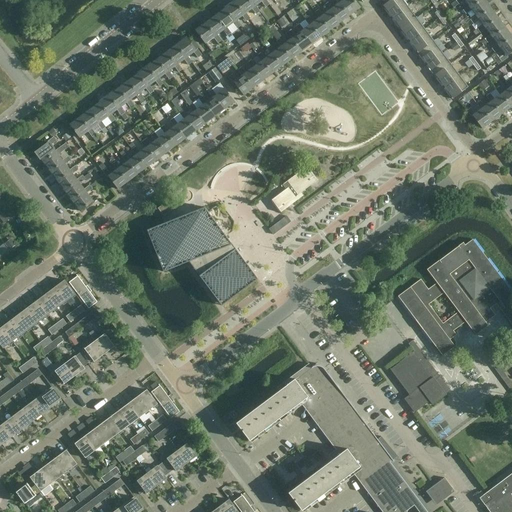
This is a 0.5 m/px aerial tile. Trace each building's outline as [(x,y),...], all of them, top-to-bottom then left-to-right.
[(248,0),(235,0),(234,1),(244,14),(246,13),(252,9),(256,15),(260,12),(255,6),(253,7),(248,0)] [(340,2),(350,15),(360,8),(354,0),(342,0),(342,1),(341,0),(334,0),(338,4),(340,2)] [(393,17),(408,6),(403,0),(384,0),(383,1),(385,4),(383,6),(388,14),(389,13),(393,17)] [(454,9),(465,0),(464,0),(456,0),(451,5),(454,9)] [(480,0),(464,0),(465,0),(469,6),(463,10),(462,9),(457,13),(460,17),(465,13),(466,14),(472,10),(470,8),(480,0)] [(472,10),(476,16),(470,20),(473,24),(479,20),(479,19),(478,17),(491,8),(484,0),(480,0),(470,8),(472,10)] [(236,20),(242,16),(246,22),(250,19),(246,13),(244,14),(234,1),(224,9),(234,22),(236,20)] [(341,23),(350,15),(340,2),(338,4),(332,8),(328,2),(324,5),(328,11),(331,9),(341,23)] [(416,18),(408,6),(393,17),(396,22),(395,22),(400,30),(416,18)] [(498,17),(491,8),(478,17),(479,19),(479,20),(483,25),(477,29),(480,33),(486,29),(485,27),(498,17)] [(224,9),(215,16),(224,29),(227,27),(232,23),(237,29),(241,26),(236,20),(234,22),(224,9)] [(331,30),(341,23),(331,9),(328,11),(322,15),(318,10),(314,13),(318,18),(319,18),(321,16),(331,30)] [(215,16),(205,23),(215,36),(217,34),(217,35),(223,30),(227,36),(231,33),(227,27),(224,29),(215,16)] [(318,18),(313,22),(309,17),(305,20),(309,25),(311,24),(321,37),(331,30),(321,16),(319,18),(318,18)] [(505,27),(498,17),(485,27),(486,29),(490,35),(481,42),(484,46),(493,39),(494,39),(492,37),(505,27)] [(410,40),(425,29),(416,18),(400,30),(406,37),(407,36),(410,40)] [(221,40),(217,35),(217,34),(215,36),(205,23),(195,31),(205,44),(213,38),(217,43),(221,40)] [(309,25),(303,29),(299,24),(295,27),(299,32),(299,33),(302,31),(312,45),(321,38),(321,37),(311,24),(309,25)] [(511,36),(505,27),(492,37),(494,39),(493,39),(497,44),(492,49),(495,53),(500,48),(501,48),(499,46),(511,36)] [(434,41),(425,29),(410,40),(413,45),(412,45),(417,53),(434,41)] [(474,29),(466,35),(469,40),(478,34),(474,29)] [(292,38),(302,52),(312,45),(302,31),(299,33),(299,32),(295,35),(291,30),(285,34),(290,40),(292,38)] [(483,37),(480,33),(467,42),(470,47),(483,37)] [(499,58),(502,62),(508,58),(507,56),(511,52),(511,36),(499,46),(501,48),(500,48),(505,54),(499,58)] [(202,55),(197,49),(196,50),(186,37),(176,45),(186,58),(188,56),(188,57),(193,53),(198,58),(202,55)] [(290,40),(284,44),(280,38),(276,41),(280,47),(282,46),(292,59),(297,55),(298,56),(302,52),(292,38),(290,40)] [(427,64),(442,52),(434,41),(417,53),(423,60),(424,59),(427,64)] [(186,58),(176,45),(167,52),(176,65),(178,64),(184,60),(188,65),(192,62),(188,57),(188,56),(186,58)] [(280,47),(274,51),(270,45),(266,48),(270,54),(272,53),(283,66),(292,59),(282,46),(280,47)] [(476,55),(481,62),(487,57),(482,51),(476,55)] [(168,71),(169,71),(174,67),(179,73),(182,70),(178,64),(176,65),(167,52),(157,59),(167,72),(168,71)] [(451,64),(442,52),(427,64),(430,68),(429,68),(435,76),(451,64)] [(270,54),(265,58),(261,53),(257,56),(261,61),(263,60),(273,73),(283,66),(272,53),(270,54)] [(159,78),(165,74),(169,80),(173,77),(169,71),(168,71),(167,72),(157,59),(147,66),(157,79),(159,78)] [(213,66),(208,59),(201,63),(206,71),(213,66)] [(253,67),(263,81),(273,73),(263,60),(261,61),(255,65),(251,60),(247,63),(251,68),(251,69),(253,67)] [(476,63),(473,65),(482,76),(484,75),(484,73),(476,63)] [(444,87),(459,75),(451,64),(435,76),(440,83),(441,82),(444,87)] [(147,87),(149,85),(155,81),(159,87),(163,84),(159,78),(157,79),(147,66),(138,74),(147,87)] [(208,72),(208,73),(216,83),(223,77),(215,67),(208,72)] [(251,69),(251,68),(246,73),(241,67),(237,70),(242,76),(244,74),(254,87),(263,81),(253,67),(251,69)] [(147,87),(138,74),(128,81),(138,94),(140,92),(145,89),(149,95),(153,100),(156,97),(152,92),(154,91),(149,85),(147,87)] [(244,95),(254,87),(244,74),(242,76),(236,80),(232,74),(228,77),(233,84),(234,83),(244,95)] [(468,87),(459,75),(444,87),(447,91),(446,92),(452,99),(468,87)] [(224,110),(214,97),(212,98),(210,95),(204,99),(196,88),(203,83),(200,79),(189,87),(198,99),(203,105),(205,104),(214,117),(220,113),(221,114),(224,111),(224,110)] [(128,101),(130,100),(136,95),(140,101),(144,98),(140,92),(138,94),(128,81),(118,88),(128,101)] [(208,92),(210,95),(212,98),(214,97),(224,110),(235,102),(225,88),(216,95),(212,89),(213,88),(210,83),(205,87),(209,92),(208,92)] [(511,107),(511,106),(511,86),(511,87),(510,88),(509,88),(504,92),(500,86),(496,89),(500,95),(502,94),(511,107)] [(121,107),(126,103),(131,108),(135,105),(130,100),(128,101),(118,88),(109,95),(118,109),(121,107)] [(502,114),(511,107),(502,94),(500,95),(494,99),(490,93),(486,96),(490,102),(491,102),(492,101),(502,114)] [(118,109),(109,95),(99,103),(109,116),(111,114),(111,115),(117,110),(124,120),(128,118),(125,113),(121,107),(118,109)] [(492,121),(502,114),(492,101),(491,102),(490,102),(485,106),(480,101),(476,104),(481,110),(483,108),(492,121)] [(99,103),(89,110),(99,123),(101,121),(102,122),(107,118),(111,123),(115,120),(111,115),(111,114),(109,116),(99,103)] [(205,124),(214,117),(205,104),(203,105),(197,110),(196,108),(193,104),(189,107),(193,112),(195,111),(205,124)] [(205,124),(195,111),(193,112),(187,117),(178,105),(175,107),(180,113),(179,114),(183,120),(185,118),(195,132),(205,124)] [(482,129),(492,121),(483,108),(481,110),(475,114),(471,108),(467,111),(471,117),(473,116),(482,129)] [(99,123),(89,110),(80,117),(89,130),(92,129),(98,125),(105,134),(109,131),(102,122),(101,121),(99,123)] [(89,130),(80,117),(70,125),(80,138),(88,132),(96,142),(100,139),(92,129),(89,130)] [(186,139),(195,132),(185,118),(183,120),(178,124),(173,118),(169,121),(173,127),(176,125),(186,139)] [(176,125),(173,127),(168,131),(164,125),(160,128),(164,134),(166,132),(176,146),(186,139),(176,125)] [(167,153),(176,146),(166,132),(164,134),(158,138),(151,129),(148,131),(151,135),(150,136),(154,141),(157,139),(167,153)] [(54,137),(48,142),(49,143),(36,152),(43,163),(56,153),(55,151),(51,145),(57,141),(54,137)] [(157,160),(167,153),(157,139),(154,141),(151,144),(146,138),(141,143),(145,148),(147,147),(157,160)] [(43,163),(51,172),(64,162),(62,161),(59,157),(62,155),(61,153),(69,147),(66,143),(55,151),(56,153),(43,163)] [(137,154),(148,167),(157,160),(147,147),(145,148),(139,152),(135,147),(131,150),(135,155),(137,154)] [(138,174),(148,167),(137,154),(135,155),(130,160),(123,150),(119,153),(122,157),(121,157),(126,163),(128,161),(138,174)] [(231,178),(243,169),(228,150),(197,174),(209,188),(217,182),(225,191),(235,183),(231,178)] [(389,153),(388,154),(402,172),(411,165),(399,150),(392,156),(389,153)] [(70,170),(65,165),(71,160),(68,156),(62,161),(64,162),(51,172),(58,182),(71,172),(70,170)] [(128,182),(138,174),(128,161),(126,163),(120,167),(112,156),(108,159),(112,164),(116,170),(118,168),(128,182)] [(118,189),(128,182),(118,168),(116,170),(110,174),(102,163),(98,166),(107,178),(108,176),(118,189)] [(71,172),(58,182),(65,192),(78,182),(77,180),(73,174),(78,170),(75,166),(70,170),(71,172)] [(270,201),(280,213),(307,193),(305,190),(318,180),(308,166),(281,186),(281,187),(285,184),(288,188),(270,201)] [(65,192),(72,201),(85,191),(84,189),(80,184),(85,180),(87,181),(92,177),(89,173),(83,177),(82,175),(77,180),(78,182),(65,192)] [(85,191),(72,201),(80,211),(93,201),(87,194),(93,189),(92,189),(97,185),(94,182),(90,185),(84,189),(85,191)] [(177,207),(171,199),(157,208),(158,210),(164,217),(177,207)] [(0,218),(4,224),(15,216),(3,200),(0,202),(0,218)] [(203,209),(147,231),(163,272),(188,262),(221,306),(256,279),(203,209)] [(269,229),(273,235),(290,222),(286,216),(269,229)] [(511,325),(511,292),(491,264),(481,251),(473,239),(465,246),(463,243),(427,270),(428,272),(437,283),(428,290),(421,280),(399,296),(398,296),(442,356),(455,347),(450,340),(456,335),(453,331),(466,322),(475,335),(488,325),(485,322),(495,315),(490,308),(496,303),(501,310),(511,325)] [(69,282),(88,308),(89,309),(97,303),(97,302),(77,275),(76,275),(77,276),(69,282)] [(66,301),(71,297),(72,299),(76,296),(75,295),(75,294),(65,280),(59,284),(58,282),(54,285),(55,287),(66,301)] [(66,301),(55,287),(50,291),(49,289),(45,292),(46,294),(57,308),(62,304),(63,305),(67,303),(66,301)] [(57,308),(46,294),(41,298),(40,296),(36,299),(37,301),(37,300),(48,315),(53,311),(54,312),(58,310),(57,308)] [(37,300),(37,301),(32,304),(31,302),(27,305),(28,307),(29,307),(39,321),(44,317),(45,319),(49,316),(48,315),(37,300)] [(81,305),(73,311),(77,316),(85,311),(81,305)] [(29,307),(28,307),(23,311),(22,309),(18,312),(19,314),(20,314),(30,328),(35,324),(36,326),(40,323),(39,322),(39,321),(29,307)] [(95,321),(97,319),(101,316),(96,309),(80,321),(84,327),(93,319),(95,321)] [(70,322),(77,316),(73,311),(66,316),(70,322)] [(20,314),(19,314),(14,318),(13,316),(9,319),(10,321),(11,321),(21,335),(26,331),(28,332),(31,330),(30,328),(20,314)] [(63,319),(55,324),(59,330),(67,324),(63,319)] [(11,321),(10,321),(6,324),(4,323),(0,326),(2,327),(12,341),(17,338),(18,339),(22,336),(21,335),(11,321)] [(69,337),(84,327),(80,321),(65,332),(69,337)] [(52,335),(59,330),(55,324),(48,330),(52,335)] [(12,342),(12,341),(2,327),(0,328),(0,343),(3,348),(9,344),(10,346),(13,343),(12,342)] [(95,341),(104,354),(114,346),(102,330),(92,337),(95,341)] [(299,331),(294,334),(307,357),(312,355),(299,331)] [(64,341),(60,336),(50,344),(54,349),(64,341)] [(45,347),(52,342),(48,337),(41,342),(45,347)] [(80,353),(88,363),(93,360),(94,362),(104,354),(95,341),(85,349),(80,353)] [(45,347),(41,342),(33,348),(37,353),(45,347)] [(54,349),(50,344),(40,351),(44,356),(54,349)] [(511,345),(507,349),(509,351),(503,355),(503,356),(511,367),(511,345)] [(66,363),(65,363),(75,376),(85,369),(83,367),(88,363),(80,353),(78,354),(73,348),(61,357),(66,363)] [(439,373),(438,373),(433,376),(414,351),(390,369),(409,395),(404,399),(414,413),(429,401),(432,405),(446,395),(435,380),(441,376),(440,375),(439,376),(438,374),(439,373)] [(503,356),(496,362),(494,359),(490,362),(511,392),(511,383),(504,373),(511,367),(503,356)] [(34,357),(26,363),(30,368),(38,362),(34,357)] [(23,374),(30,368),(26,363),(19,368),(23,374)] [(64,384),(75,376),(65,363),(55,371),(55,372),(50,375),(58,385),(63,382),(64,384)] [(312,367),(295,380),(308,397),(300,403),(336,450),(339,454),(347,448),(354,458),(360,466),(357,469),(362,476),(366,473),(369,477),(385,465),(392,460),(393,461),(394,461),(378,440),(377,439),(325,369),(324,368),(323,367),(321,366),(320,366),(318,366),(316,363),(312,367)] [(38,369),(31,375),(35,380),(42,374),(38,369)] [(6,378),(1,382),(5,387),(14,380),(7,371),(3,374),(6,378)] [(32,382),(28,377),(21,382),(25,387),(32,382)] [(280,389),(236,423),(240,428),(241,430),(249,441),(250,440),(300,403),(308,397),(295,380),(295,379),(280,389)] [(22,389),(18,384),(11,389),(15,395),(22,389)] [(151,392),(170,418),(171,418),(179,412),(180,412),(159,384),(158,385),(159,386),(151,392)] [(52,387),(42,395),(51,407),(61,400),(52,387)] [(136,395),(137,397),(138,397),(148,411),(153,407),(154,408),(158,406),(157,404),(147,390),(141,394),(140,392),(136,395)] [(8,391),(1,397),(5,402),(12,397),(8,391)] [(41,415),(51,407),(42,395),(32,402),(41,415)] [(148,411),(138,397),(137,397),(132,401),(131,399),(127,402),(128,403),(129,403),(139,417),(145,413),(146,415),(149,412),(148,411)] [(32,402),(22,409),(32,422),(41,415),(32,402)] [(139,418),(139,417),(129,403),(128,403),(123,407),(122,405),(118,408),(119,410),(120,410),(130,424),(136,420),(137,421),(140,419),(139,418)] [(22,430),(32,422),(22,409),(12,417),(22,430)] [(109,415),(111,417),(121,431),(127,427),(128,428),(131,426),(130,424),(120,410),(119,410),(114,414),(113,412),(109,415)] [(233,411),(229,414),(234,420),(238,417),(233,411)] [(163,415),(155,421),(159,426),(167,420),(163,415)] [(12,417),(2,424),(12,437),(22,430),(12,417)] [(121,431),(111,417),(106,421),(104,419),(100,422),(102,424),(102,423),(112,438),(118,433),(119,435),(122,432),(121,431)] [(183,426),(178,419),(162,431),(166,436),(172,432),(177,439),(181,436),(177,431),(183,426)] [(152,431),(159,426),(155,421),(148,426),(152,431)] [(112,438),(102,423),(102,424),(97,427),(95,426),(91,428),(93,430),(103,444),(109,440),(110,441),(113,439),(112,438)] [(0,441),(2,444),(12,437),(2,424),(0,425),(0,441)] [(142,439),(149,434),(145,428),(138,434),(142,439)] [(103,444),(93,430),(88,434),(86,432),(82,435),(84,437),(95,451),(100,447),(101,448),(104,446),(103,444)] [(162,431),(155,437),(158,442),(166,436),(162,431)] [(130,440),(134,445),(142,439),(138,434),(130,440)] [(84,437),(79,441),(77,439),(73,442),(85,458),(95,451),(84,437)] [(177,450),(177,451),(186,464),(196,456),(187,443),(181,448),(179,444),(175,447),(177,450)] [(127,457),(134,451),(130,446),(123,452),(127,457)] [(142,446),(132,453),(136,458),(146,451),(142,446)] [(332,460),(288,493),(302,510),(352,472),(357,469),(360,466),(347,448),(339,454),(332,460)] [(56,455),(57,457),(68,471),(73,467),(74,468),(77,466),(76,465),(77,464),(66,450),(61,454),(59,452),(56,455)] [(176,471),(186,464),(177,451),(162,462),(170,473),(175,469),(176,471)] [(127,457),(123,452),(116,457),(120,462),(127,457)] [(126,466),(136,458),(132,453),(122,461),(126,466)] [(67,471),(68,471),(57,457),(52,461),(50,459),(47,462),(48,464),(59,478),(64,474),(65,475),(68,472),(67,471)] [(151,470),(147,473),(157,486),(167,478),(165,476),(170,473),(162,462),(157,466),(153,460),(147,465),(151,470)] [(59,478),(48,464),(43,468),(41,466),(38,469),(39,470),(50,485),(55,480),(56,482),(59,479),(59,478)] [(362,484),(374,501),(398,482),(385,465),(369,477),(366,473),(362,476),(357,469),(352,472),(362,484)] [(116,467),(108,473),(112,478),(120,472),(116,467)] [(32,480),(41,491),(44,496),(53,489),(50,485),(39,470),(34,474),(33,472),(29,475),(32,480)] [(105,483),(112,478),(108,473),(101,478),(105,483)] [(147,494),(157,486),(147,473),(137,481),(138,481),(133,485),(140,495),(145,491),(147,494)] [(511,511),(511,474),(489,491),(479,498),(486,507),(489,511),(511,511)] [(444,478),(433,486),(443,500),(454,491),(444,478)] [(120,479),(113,484),(117,490),(124,484),(120,479)] [(36,495),(41,491),(32,480),(20,488),(19,486),(14,489),(16,492),(25,503),(28,508),(33,504),(30,500),(36,495)] [(374,501),(382,511),(407,494),(398,482),(374,501)] [(90,486),(83,492),(87,497),(94,491),(90,486)] [(110,486),(103,492),(107,497),(114,492),(110,486)] [(79,502),(87,497),(83,492),(76,497),(79,502)] [(104,499),(101,494),(93,499),(97,504),(104,499)] [(233,502),(240,511),(254,511),(241,494),(241,496),(233,502)] [(398,511),(413,502),(407,494),(382,511),(398,511)] [(124,504),(129,511),(140,511),(144,509),(134,497),(124,504)] [(69,510),(76,505),(73,499),(65,505),(69,510)] [(218,505),(220,506),(224,511),(238,511),(229,499),(223,503),(222,502),(218,505)] [(91,501),(83,507),(87,511),(95,506),(91,501)]
